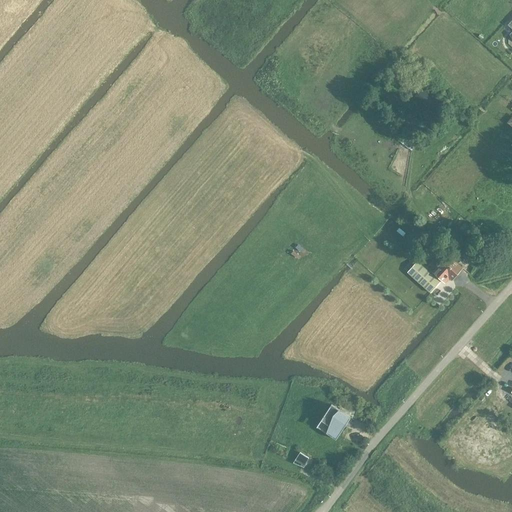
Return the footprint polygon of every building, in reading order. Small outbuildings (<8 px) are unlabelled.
[(443,107),(422,89),(424,86),(417,81),(413,86),(419,92),(414,98),(435,116),(443,107)] [(463,268),(457,264),(460,261),(452,255),(450,257),(447,255),(442,261),(457,274),(463,268)] [(430,292),(440,282),(417,261),(407,271),(430,292)] [(457,274),(442,261),(437,267),(432,272),(443,282),(448,277),(452,280),(457,274)] [(336,439),(351,417),(331,404),(316,427),(336,439)] [(300,452),(293,463),(304,467),(309,458),(300,452)]
